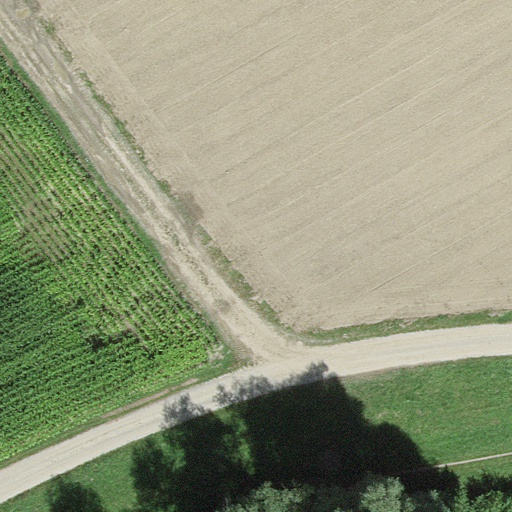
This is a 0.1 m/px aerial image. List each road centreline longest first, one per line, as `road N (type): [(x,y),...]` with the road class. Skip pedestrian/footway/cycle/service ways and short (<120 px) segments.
road 1 (track): [(511,337),(427,344),(165,412),(0,484)]
road 2 (track): [(283,381),(0,0)]
